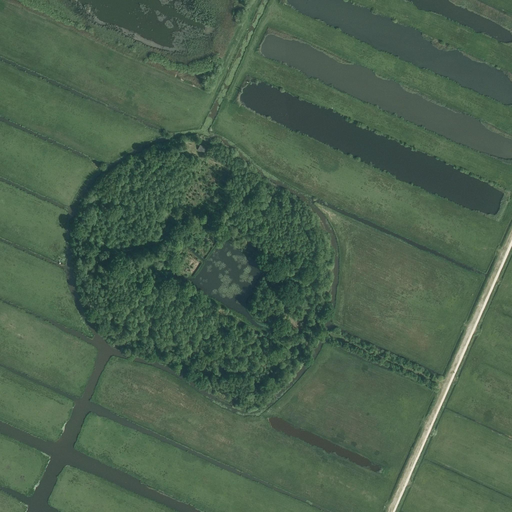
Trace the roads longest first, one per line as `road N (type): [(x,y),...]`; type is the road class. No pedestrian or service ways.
road 1 (track): [(511,232),(389,511)]
road 2 (track): [(448,387),(336,338)]
